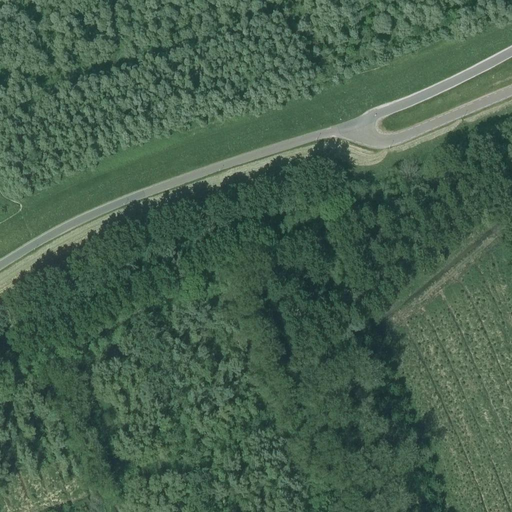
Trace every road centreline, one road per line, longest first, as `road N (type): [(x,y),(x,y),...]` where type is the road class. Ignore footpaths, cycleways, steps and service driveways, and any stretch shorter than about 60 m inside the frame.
road 1 (unclassified): [(0,265),(125,201),(353,125)]
road 2 (unclassified): [(353,125),(511,51)]
road 3 (unclassified): [(353,125),(381,142),(511,91)]
